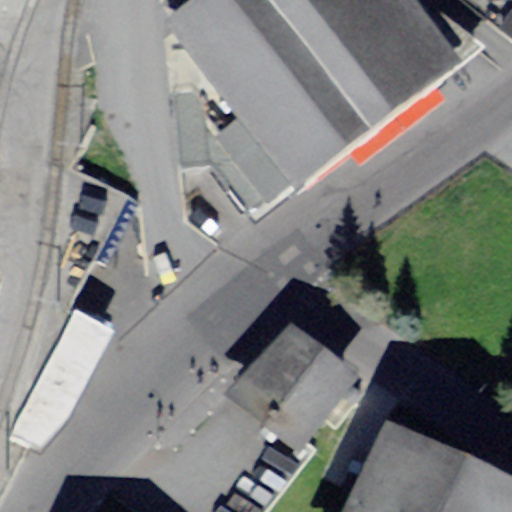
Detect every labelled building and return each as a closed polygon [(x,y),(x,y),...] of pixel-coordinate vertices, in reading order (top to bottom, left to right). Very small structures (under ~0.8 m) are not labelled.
[(184,0),(306,161),(465,32),(439,0),(184,0)] [(78,279),(89,284),(123,219),(89,202),(55,268),(78,279)] [(115,298),(78,279),(15,403),(39,417),(75,384),(115,298)] [(299,431),(355,366),(288,308),(231,373),(299,431)] [(511,511),(511,484),(393,421),(344,511),(511,511)]
